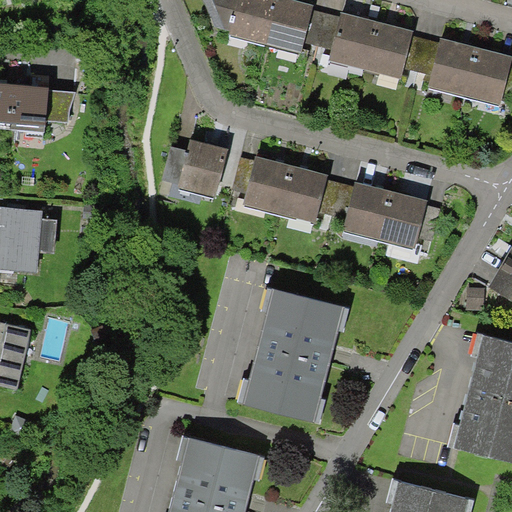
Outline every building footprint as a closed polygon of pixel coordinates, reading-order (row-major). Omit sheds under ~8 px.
[(313,6),(293,2),(286,0),(212,0),(216,5),(227,8),(224,21),(234,24),(232,33),(303,51),(313,6)] [(402,75),(412,33),(394,28),(357,19),(339,14),(328,56),(402,75)] [(502,101),(511,62),(511,58),(491,53),(456,44),(441,40),(430,83),(502,101)] [(0,126),(13,128),(17,84),(0,82),(0,126)] [(13,128),(48,132),(49,120),(69,122),(70,112),(77,91),(17,84),(13,128)] [(213,198),(225,149),(189,140),(176,189),(213,198)] [(315,219),(327,175),(307,170),(273,161),(254,156),(243,200),(315,219)] [(417,243),(428,199),(408,194),(374,185),(355,181),(344,225),(417,243)] [(45,211),(1,207),(1,215),(0,214),(0,268),(39,272),(41,251),(54,252),(57,220),(44,219),(45,211)] [(511,248),(497,274),(511,282),(511,248)] [(347,308),(277,291),(249,402),(318,420),(347,308)] [(0,383),(18,388),(33,329),(0,320),(0,364),(3,366),(0,378),(0,383)] [(511,344),(483,337),(454,449),(511,463),(511,344)] [(245,511),(259,457),(189,439),(171,511),(245,511)] [(465,511),(469,499),(399,482),(391,511),(465,511)]
